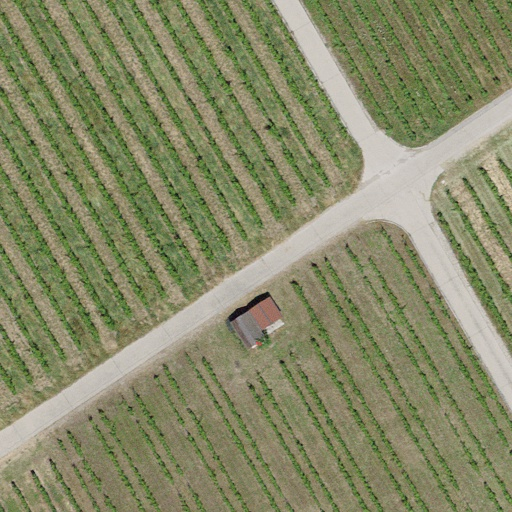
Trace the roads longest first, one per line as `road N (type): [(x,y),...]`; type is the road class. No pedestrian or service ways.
road 1 (track): [(511,110),(0,447)]
road 2 (track): [(291,0),(511,375)]
